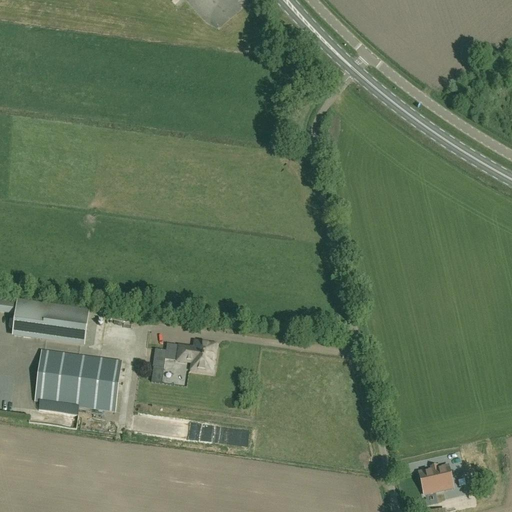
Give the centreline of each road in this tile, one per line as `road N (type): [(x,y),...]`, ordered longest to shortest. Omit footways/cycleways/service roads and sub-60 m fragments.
road 1 (unclassified): [(398,511),(314,141),(326,108),(355,72)]
road 2 (primary): [(511,181),(355,72)]
road 3 (unclassified): [(511,158),(368,57)]
